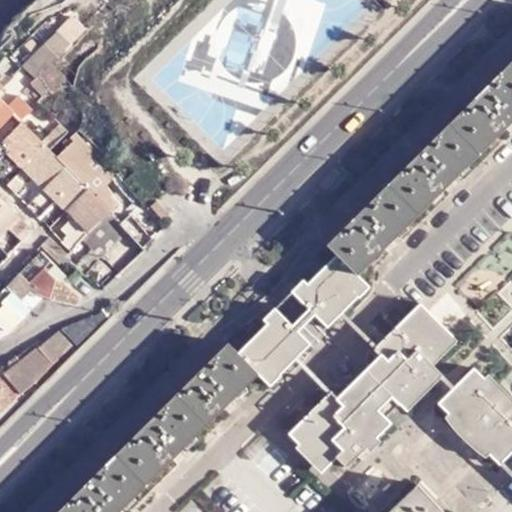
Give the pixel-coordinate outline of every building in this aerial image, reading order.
[(58,33),(25,65),(38,78),(32,84),(45,97),(51,91),(53,93),(61,84),(53,67),(72,48),(70,47),(87,30),(74,17),(58,33)] [(340,255),(361,276),(511,121),(511,64),(333,247),(340,255)] [(18,101),(7,111),(15,118),(20,123),(31,113),(18,101)] [(0,133),(15,118),(7,111),(0,103),(0,133)] [(5,154),(0,158),(0,177),(9,186),(15,180),(25,170),(46,149),(22,125),(2,145),(5,147),(1,151),(5,154)] [(67,149),(57,159),(66,169),(111,213),(112,214),(119,207),(109,197),(112,194),(101,183),(110,175),(92,145),(91,147),(78,133),(64,145),(67,149)] [(45,190),(66,169),(57,159),(46,149),(25,170),(45,190)] [(89,234),(111,213),(66,169),(45,190),(75,220),(89,234)] [(15,180),(9,186),(24,202),(31,195),(15,180)] [(0,199),(0,239),(11,229),(24,242),(34,232),(34,230),(12,208),(1,198),(0,199)] [(104,257),(130,232),(123,225),(112,214),(111,213),(89,234),(84,240),(104,257)] [(132,216),(123,225),(130,232),(145,248),(154,239),(132,216)] [(73,251),(84,240),(89,234),(75,220),(64,231),(69,236),(63,241),(73,251)] [(52,238),(43,246),(61,265),(63,263),(70,255),(52,238)] [(371,288),(361,276),(340,255),(310,284),(305,279),(294,292),(328,326),(358,295),(362,298),(371,288)] [(15,281),(9,288),(23,302),(31,294),(36,298),(39,295),(45,297),(47,299),(52,300),(55,280),(44,269),(30,283),(21,274),(15,281)] [(9,288),(0,296),(0,338),(9,334),(32,310),(23,302),(9,288)] [(31,294),(23,302),(32,310),(45,297),(39,295),(36,298),(31,294)] [(366,366),(399,400),(406,407),(442,373),(431,361),(424,354),(449,331),(420,301),(376,345),(380,351),(366,366)] [(79,346),(117,311),(114,307),(63,329),(79,346)] [(267,324),(237,351),(259,371),(272,387),(286,373),(283,370),(310,343),(276,308),(263,320),(267,324)] [(60,331),(40,348),(56,364),(74,345),(60,331)] [(424,354),(431,361),(455,336),(449,331),(424,354)] [(118,511),(259,371),(237,351),(230,343),(60,511),(118,511)] [(30,356),(23,362),(39,381),(56,364),(40,348),(30,356)] [(19,358),(23,362),(30,356),(27,352),(19,358)] [(19,358),(3,369),(7,375),(23,362),(19,358)] [(7,375),(24,394),(39,381),(23,362),(7,375)] [(390,409),(399,400),(366,366),(358,373),(350,381),(384,416),(390,409)] [(471,432),(492,453),(503,463),(511,453),(511,405),(495,390),(484,378),(473,366),(438,398),(450,411),(471,432)] [(491,372),(484,378),(495,390),(502,383),(491,372)] [(0,414),(24,394),(7,375),(0,380),(0,414)] [(389,421),(384,416),(350,381),(336,394),(330,389),(291,429),(301,440),(303,439),(325,461),(333,454),(344,464),(389,421)] [(511,405),(511,393),(502,383),(495,390),(511,405)] [(446,415),(465,439),(471,432),(450,411),(446,415)] [(487,458),(492,453),(471,432),(465,439),(487,458)] [(316,470),(325,461),(303,439),(301,440),(294,447),(316,470)] [(446,511),(419,483),(388,511),(446,511)]
